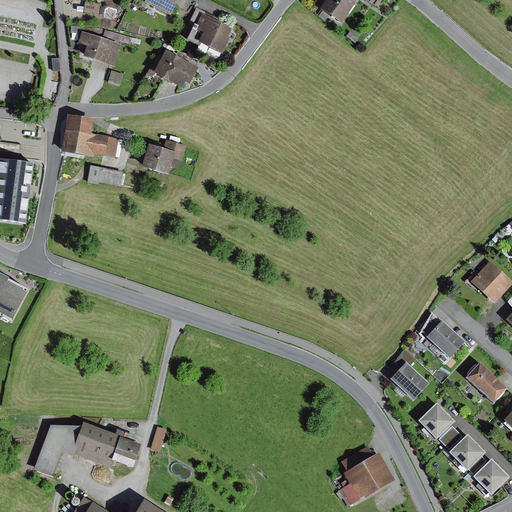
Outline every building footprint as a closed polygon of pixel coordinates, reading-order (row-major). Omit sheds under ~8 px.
[(145,0),(144,3),(170,15),(178,0),(145,0)] [(325,0),(320,9),(341,24),(356,3),(354,1),(354,0),(325,0)] [(100,4),(85,3),(84,12),(88,13),(87,17),(99,19),(100,4)] [(214,16),(196,8),(189,24),(194,27),(187,39),(200,46),(201,44),(222,54),(230,38),(228,37),(232,29),(213,19),(214,16)] [(121,45),(82,32),(78,44),(86,47),(84,57),(114,67),(121,45)] [(198,68),(166,50),(154,73),(182,88),(186,82),(189,84),(198,68)] [(61,71),(60,58),(52,59),(53,72),(61,71)] [(123,74),(111,70),(107,83),(119,87),(123,74)] [(94,119),(69,115),(68,120),(59,119),(57,143),(65,145),(64,152),(94,158),(95,155),(120,159),(123,141),(91,135),(94,119)] [(163,148),(149,144),(141,167),(168,175),(171,167),(180,170),(187,146),(166,140),(163,148)] [(22,145),(0,142),(0,151),(21,154),(22,145)] [(0,220),(26,224),(33,163),(0,159),(0,220)] [(124,172),(91,166),(87,183),(98,185),(99,183),(121,187),(124,172)] [(511,285),(511,281),(490,261),(471,282),(495,304),(511,285)] [(0,317),(1,318),(3,315),(12,320),(27,293),(7,282),(9,278),(0,273),(0,317)] [(431,313),(421,331),(427,336),(427,338),(450,359),(465,342),(442,320),(441,322),(431,313)] [(416,360),(405,350),(393,363),(399,369),(390,379),(398,386),(394,390),(402,398),(406,393),(414,400),(429,384),(410,366),(416,360)] [(508,388),(480,363),(466,378),(494,404),(508,388)] [(455,422),(437,403),(418,421),(437,440),(455,422)] [(115,435),(83,423),(82,426),(50,426),(33,471),(54,478),(63,453),(74,458),(75,455),(111,468),(114,462),(133,469),(141,445),(134,442),(136,436),(117,429),(115,435)] [(452,426),(438,440),(449,451),(463,437),(452,426)] [(167,430),(157,427),(151,450),(160,453),(167,430)] [(486,453),(468,434),(449,453),(467,471),(468,470),(473,475),(487,462),(482,457),(486,453)] [(374,456),(368,446),(341,462),(346,472),(343,473),(350,484),(341,489),(351,506),(396,481),(379,453),(374,456)] [(510,477),(492,459),(473,477),(491,496),(510,477)] [(107,511),(83,497),(74,511),(107,511)] [(162,511),(144,500),(135,511),(162,511)]
